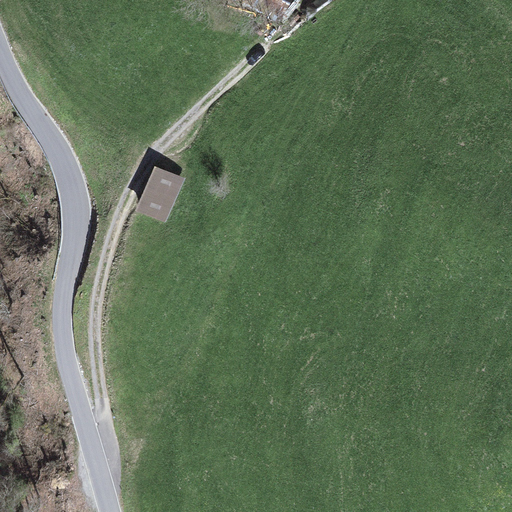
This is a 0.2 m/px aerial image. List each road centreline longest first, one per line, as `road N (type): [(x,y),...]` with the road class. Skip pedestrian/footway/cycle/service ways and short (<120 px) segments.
road 1 (unclassified): [(105,511),(0,36)]
road 2 (track): [(70,359),(139,163),(307,0)]
